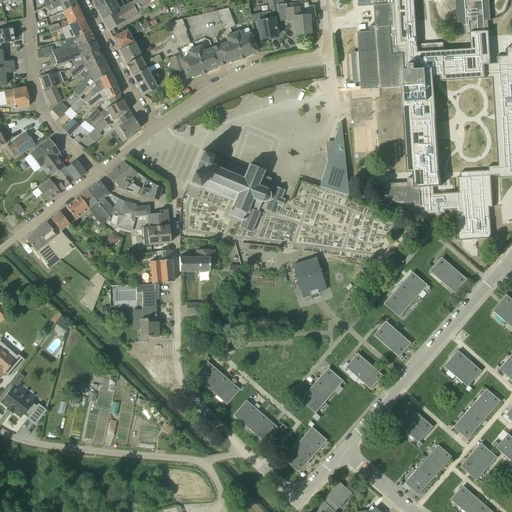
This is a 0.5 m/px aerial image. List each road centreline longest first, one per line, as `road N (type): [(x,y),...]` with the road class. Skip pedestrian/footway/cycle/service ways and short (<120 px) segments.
road 1 (residential): [(342,452),(500,268)]
road 2 (residential): [(177,348),(175,204),(150,129)]
road 3 (unclassified): [(202,465),(35,445),(0,433)]
road 4 (residential): [(94,171),(35,96),(26,0)]
road 5 (residential): [(150,129),(212,89),(323,57)]
road 6 (residential): [(150,129),(82,0)]
road 7 (residential): [(0,248),(94,171)]
